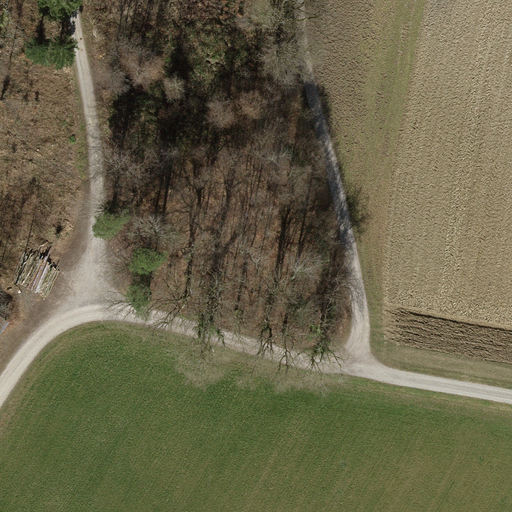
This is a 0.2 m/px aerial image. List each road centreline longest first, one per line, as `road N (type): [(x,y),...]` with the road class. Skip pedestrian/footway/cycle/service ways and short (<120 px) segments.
road 1 (track): [(0,402),(35,347),(58,327),(95,313),(511,396)]
road 2 (track): [(366,370),(323,0)]
road 3 (track): [(81,0),(100,132),(95,313)]
